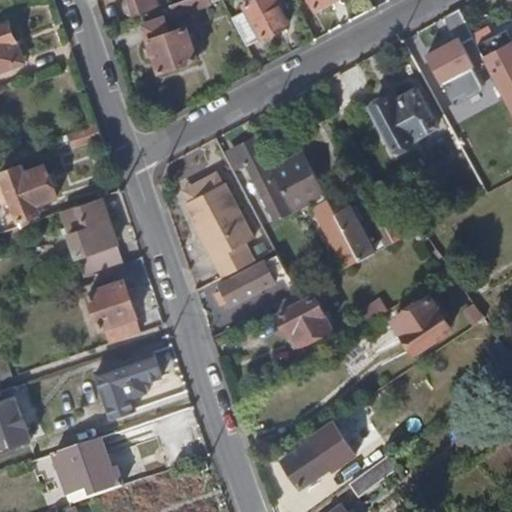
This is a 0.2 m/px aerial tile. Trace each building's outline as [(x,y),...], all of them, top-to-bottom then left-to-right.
[(158,0),(128,0),(134,15),(160,5),(158,0)] [(210,0),(184,0),(173,4),(176,14),(211,2),(210,0)] [(234,18),(248,45),(290,22),(278,0),(253,0),(245,4),(248,11),(234,18)] [(312,0),(317,8),(332,0),(312,0)] [(476,37),(463,8),(447,16),(462,44),(476,37)] [(143,25),(148,39),(150,39),(162,70),(198,56),(186,25),(172,30),(165,15),(146,22),(143,25)] [(0,68),(17,62),(10,41),(16,40),(9,20),(0,23),(0,68)] [(423,52),(448,104),(481,88),(457,36),(423,52)] [(10,41),(17,62),(23,61),(16,40),(10,41)] [(511,45),(487,58),(511,105),(511,45)] [(396,101),(377,111),(397,148),(441,126),(423,93),(398,105),(396,101)] [(98,123),(70,134),(75,148),(103,138),(98,123)] [(281,194),(256,139),(240,146),(243,153),(237,156),(243,169),(249,166),(267,200),(281,194)] [(25,224),(39,219),(36,212),(39,211),(36,203),(54,196),(43,165),(25,173),(21,163),(0,171),(0,173),(12,206),(0,210),(0,232),(0,233),(25,224)] [(187,189),(193,200),(226,183),(220,172),(187,189)] [(228,182),(226,183),(193,200),(191,201),(201,221),(219,256),(216,258),(226,276),(256,260),(246,241),(255,236),(228,182)] [(70,258),(78,281),(124,265),(101,198),(77,206),(84,227),(68,233),(76,256),(70,258)] [(352,250),(327,201),(312,208),(337,257),(352,250)] [(353,208),(337,216),(360,260),(376,252),(353,208)] [(404,237),(395,220),(384,226),(393,243),(404,237)] [(197,222),(216,258),(219,256),(201,221),(197,222)] [(29,233),(25,224),(0,233),(4,242),(29,233)] [(424,227),(415,232),(421,241),(430,236),(424,227)] [(231,304),(289,272),(279,252),(220,284),(222,289),(217,292),(223,303),(229,300),(231,304)] [(454,271),(444,277),(447,281),(457,275),(454,271)] [(109,329),(114,342),(143,331),(138,317),(140,317),(128,281),(91,294),(104,330),(109,329)] [(492,291),(487,283),(470,293),(475,300),(492,291)] [(299,292),(276,304),(290,331),(296,328),(302,341),(332,325),(317,296),(314,297),(309,287),(299,292)] [(430,295),(395,317),(409,337),(407,339),(413,348),(415,346),(417,349),(451,327),(430,295)] [(468,311),(477,325),(488,318),(478,305),(468,311)] [(296,328),(290,331),(297,344),(302,341),(296,328)] [(3,344),(0,344),(0,364),(5,380),(14,377),(3,344)] [(150,381),(166,376),(157,350),(95,370),(111,417),(156,401),(150,381)] [(27,396),(23,385),(12,389),(16,399),(27,396)] [(0,405),(16,399),(12,389),(0,392),(0,405)] [(16,399),(27,428),(37,424),(27,396),(16,399)] [(0,405),(0,440),(28,431),(27,428),(16,399),(0,405)] [(117,416),(123,432),(156,421),(150,405),(117,416)] [(331,435),(325,426),(312,434),(315,439),(286,458),(304,485),(334,465),(319,443),(331,435)] [(108,454),(103,439),(94,442),(100,457),(108,454)] [(115,473),(108,454),(100,457),(94,442),(54,455),(73,507),(126,488),(121,471),(115,473)] [(394,453),(352,483),(361,496),(403,466),(394,453)]
